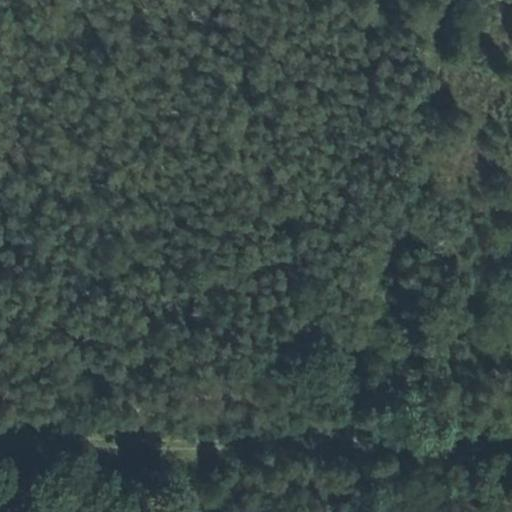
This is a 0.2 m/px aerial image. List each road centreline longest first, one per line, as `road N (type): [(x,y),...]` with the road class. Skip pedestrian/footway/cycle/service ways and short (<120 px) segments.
road 1 (track): [(0,447),(511,452)]
road 2 (track): [(339,450),(458,0)]
